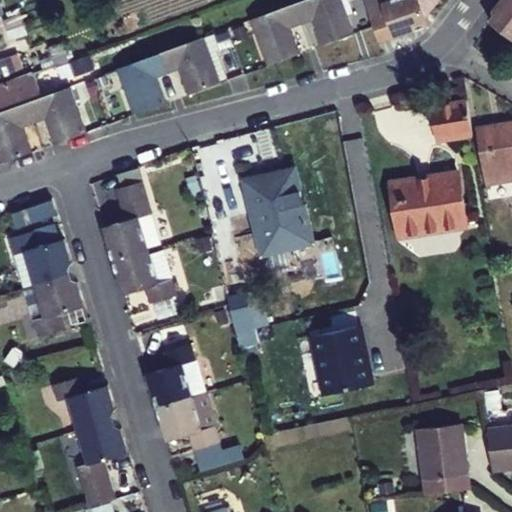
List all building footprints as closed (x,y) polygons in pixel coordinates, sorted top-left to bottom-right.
[(296,0),(276,0),(252,9),(269,56),(298,46),(290,26),(304,20),(296,0)] [(296,0),(304,20),(320,14),(327,35),(357,25),(350,5),(356,3),(355,0),(296,0)] [(361,0),(365,38),(416,33),(415,27),(414,15),(412,0),(361,0)] [(439,0),(427,0),(414,15),(415,27),(439,0)] [(511,0),(494,0),(483,15),(511,37),(511,0)] [(224,72),(207,26),(161,43),(170,69),(187,62),(195,83),(224,72)] [(161,43),(118,58),(135,105),(162,95),(154,75),(170,69),(161,43)] [(0,77),(0,102),(28,92),(44,86),(36,64),(0,77)] [(88,122),(72,75),(44,86),(28,92),(36,115),(50,110),(58,133),(88,122)] [(0,153),(30,143),(22,122),(36,115),(28,92),(0,102),(0,153)] [(471,132),(465,97),(428,104),(433,138),(471,132)] [(509,197),(493,200),(494,206),(511,203),(511,146),(502,148),(509,197)] [(502,148),(486,150),(493,200),(509,197),(502,148)] [(144,167),(113,175),(122,206),(100,212),(109,247),(152,235),(143,201),(153,198),(144,167)] [(302,227),(290,167),(274,171),(286,230),(302,227)] [(457,169),(389,179),(397,233),(465,222),(457,169)] [(286,230),(274,171),(240,178),(253,237),(286,230)] [(152,235),(163,232),(153,198),(143,201),(152,235)] [(72,259),(62,224),(40,231),(35,215),(5,223),(9,240),(24,237),(33,270),(72,259)] [(177,279),(163,232),(152,235),(109,247),(119,280),(142,274),(146,288),(177,279)] [(58,297),(81,290),(72,259),(33,270),(42,301),(28,305),(33,322),(62,313),(58,297)] [(240,331),(260,327),(248,276),(228,280),(240,331)] [(369,330),(364,309),(320,319),(333,377),(379,367),(373,340),(368,341),(366,332),(369,330)] [(161,339),(165,353),(142,359),(151,392),(193,380),(184,347),(194,344),(191,331),(161,339)] [(79,374),(75,360),(47,368),(51,382),(63,379),(74,414),(114,403),(104,367),(79,374)] [(214,413),(203,416),(193,380),(151,392),(162,428),(184,421),(188,435),(218,426),(214,413)] [(99,442),(123,435),(114,403),(74,414),(83,445),(70,449),(82,491),(111,483),(99,442)] [(490,466),(511,462),(511,417),(484,422),(490,466)] [(457,419),(414,425),(422,489),(465,484),(457,419)] [(110,495),(93,499),(95,506),(112,502),(110,495)] [(119,511),(119,510),(115,511),(112,502),(95,506),(96,511),(119,511)] [(146,511),(144,503),(119,510),(119,511),(146,511)]
